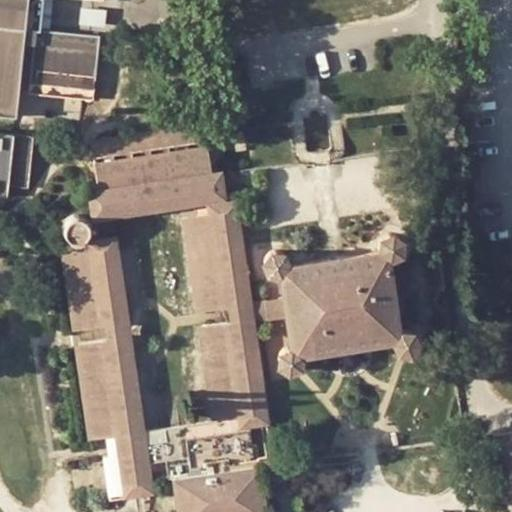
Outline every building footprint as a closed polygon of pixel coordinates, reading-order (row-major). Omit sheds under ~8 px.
[(0,0),(0,114),(18,116),(25,49),(35,50),(31,89),(101,98),(108,36),(38,27),(41,0),(0,0)] [(80,21),(106,24),(107,9),(82,6),(80,21)] [(206,122),(95,139),(98,161),(210,144),(206,122)] [(245,131),(236,132),(239,150),(248,149),(245,131)] [(28,138),(0,135),(0,196),(5,197),(6,187),(24,189),(28,138)] [(102,185),(106,218),(209,202),(218,201),(214,172),(210,144),(98,161),(102,185)] [(381,152),(335,160),(345,215),(390,207),(381,152)] [(214,172),(218,201),(230,198),(225,170),(214,172)] [(90,187),(95,220),(106,218),(102,185),(90,187)] [(211,214),(243,210),(241,197),(230,198),(218,201),(209,202),(211,214)] [(226,309),(256,305),(243,210),(211,214),(190,218),(204,313),(226,309)] [(80,240),(85,238),(88,235),(90,231),(90,226),(89,223),(87,219),(83,217),(78,216),(73,218),(69,219),(67,223),(66,227),(66,232),(68,236),(72,239),(76,240),(80,240)] [(400,329),(391,259),(395,258),(399,256),(402,252),(404,248),(403,243),(401,239),(399,236),(394,234),(390,234),(386,236),(382,238),(380,242),(379,247),(380,251),(291,263),(289,259),(287,256),(282,253),(278,254),(274,255),(270,258),(268,262),(268,267),(269,271),(271,274),(275,276),(280,277),(281,277),(291,344),(287,346),(284,348),(282,352),(281,357),(282,361),(285,365),(289,367),(293,368),(297,367),(301,364),(304,361),(304,355),(395,344),(398,347),(401,350),(406,351),(410,350),(414,347),(416,344),(417,339),(417,335),(414,331),(411,328),(406,327),(402,328),(400,329)] [(91,251),(123,248),(121,235),(89,239),(91,251)] [(104,325),(132,320),(123,248),(91,251),(70,254),(80,328),(104,325)] [(228,323),(259,320),(256,305),(226,309),(228,323)] [(220,422),(148,430),(135,337),(107,340),(82,344),(96,439),(115,436),(122,482),(155,477),(153,460),(189,454),(192,472),(175,474),(179,511),(269,511),(264,467),(273,466),(267,425),(273,424),(259,320),(228,323),(206,326),(220,422)] [(107,340),(135,337),(132,320),(104,325),(107,340)] [(511,432),(495,435),(504,497),(511,496),(511,432)] [(155,477),(122,482),(124,497),(157,492),(155,477)]
